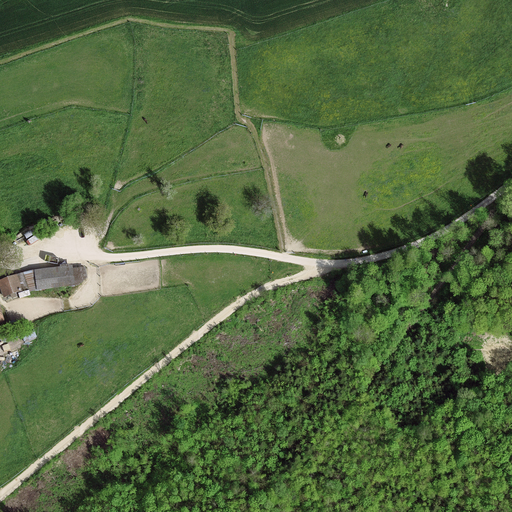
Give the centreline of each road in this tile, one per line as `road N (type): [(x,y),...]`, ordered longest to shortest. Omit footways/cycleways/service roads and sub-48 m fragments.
road 1 (track): [(321,263),(202,331),(0,496)]
road 2 (track): [(491,200),(487,222),(277,511)]
